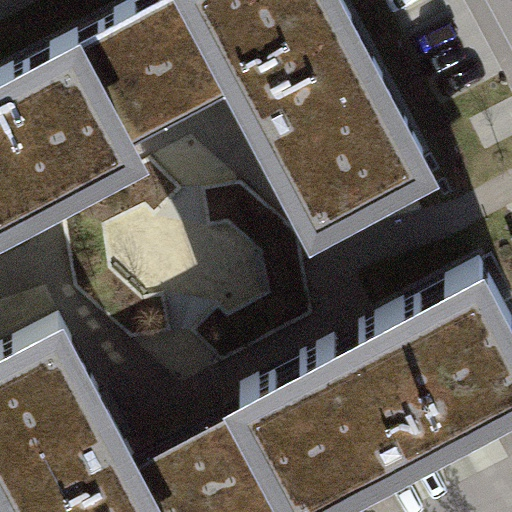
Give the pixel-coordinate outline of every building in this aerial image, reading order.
[(0,199),(151,118),(148,112),(93,10),(87,0),(56,0),(0,30),(0,199)] [(207,0),(111,0),(93,10),(148,112),(241,61),(207,0)] [(207,0),(241,61),(319,206),(447,137),(373,0),(207,0)] [(229,356),(246,387),(297,483),(299,486),(475,392),(511,371),(511,260),(489,217),(229,356)] [(191,511),(152,437),(70,277),(0,312),(0,470),(22,511),(191,511)] [(246,387),(152,437),(191,511),(243,511),(297,483),(246,387)]
